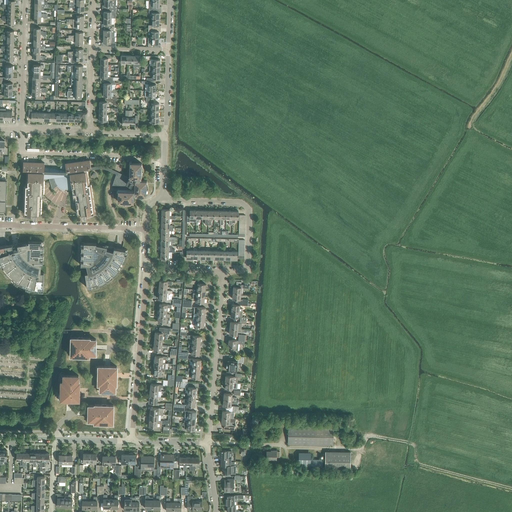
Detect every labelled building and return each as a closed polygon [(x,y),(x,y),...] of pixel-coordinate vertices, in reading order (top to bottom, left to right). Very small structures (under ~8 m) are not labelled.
[(116,0),(104,0),(104,5),(102,5),(102,8),(117,9),(117,8),(116,8),(116,5),(117,5),(116,0)] [(154,10),(161,10),(161,7),(160,7),(160,1),(152,0),(152,6),(150,6),(150,10),(154,10)] [(117,15),(117,9),(102,8),(102,11),(104,11),(104,18),(111,18),(111,14),(117,15)] [(152,19),(159,19),(159,13),(161,13),(161,10),(154,10),(150,10),(150,12),(152,13),(152,19)] [(111,24),(111,18),(104,18),(104,24),(102,24),(102,27),(115,27),(115,24),(111,24)] [(159,26),(159,19),(152,19),(152,25),(149,25),(149,28),(161,29),(161,26),(159,26)] [(40,34),(43,34),(46,34),(46,32),(43,32),(43,31),(41,31),(41,28),(44,28),(48,28),(48,26),(40,26),(40,28),(34,28),(34,34),(40,34)] [(115,30),(115,27),(102,27),(102,30),(104,30),(103,36),(111,37),(116,37),(116,36),(115,36),(115,30)] [(151,31),(151,38),(159,38),(159,31),(161,32),(161,29),(149,28),(149,31),(151,31)] [(116,37),(111,37),(103,36),(103,43),(101,43),(101,46),(116,46),(116,43),(116,37)] [(148,38),(148,47),(160,47),(160,44),(158,44),(159,38),(151,38),(148,38)] [(34,60),(45,61),(46,56),(42,56),(42,55),(40,55),(40,52),(33,52),(33,58),(34,58),(34,60)] [(68,55),(68,57),(72,57),(71,63),(76,63),(76,61),(83,61),(83,55),(75,55),(68,55)] [(101,64),(108,64),(108,58),(110,58),(110,55),(103,55),(103,58),(101,58),(101,64)] [(152,66),(160,66),(160,59),(158,59),(158,56),(142,56),(142,58),(142,59),(153,59),(152,66)] [(106,80),(115,80),(115,77),(113,77),(110,77),(110,74),(108,74),(108,71),(101,71),(100,77),(106,77),(106,80)] [(154,79),(160,79),(160,72),(152,72),(152,78),(147,78),(147,81),(154,81),(154,79)] [(104,89),(111,90),(115,90),(115,80),(106,80),(106,83),(104,83),(104,89)] [(145,91),(156,91),(156,85),(154,85),(154,81),(147,81),(141,81),(141,84),(145,84),(145,91)] [(104,89),(103,96),(105,96),(105,99),(113,99),(116,99),(116,97),(115,96),(113,96),(113,92),(115,92),(115,90),(111,90),(104,89)] [(47,92),(47,90),(40,90),(32,90),(32,96),(37,96),(37,99),(43,99),(43,97),(40,96),(40,92),(47,92)] [(146,100),(153,100),(154,97),(155,97),(156,91),(145,91),(145,97),(146,97),(146,100)] [(105,102),(100,102),(100,108),(107,108),(109,108),(109,106),(107,106),(107,102),(113,102),(113,99),(105,99),(105,102)] [(146,103),(151,103),(151,110),(159,110),(159,103),(153,103),(153,100),(146,100),(146,103)] [(31,120),(38,121),(38,112),(32,112),(32,109),(29,109),(28,118),(31,118),(31,120)] [(122,124),(129,125),(129,110),(126,110),(126,117),(122,117),(123,115),(120,115),(119,122),(122,122),(122,124)] [(133,110),(129,110),(129,125),(135,125),(135,123),(138,123),(138,116),(135,115),(135,117),(132,117),(133,110)] [(80,114),(75,113),(74,122),(75,122),(74,122),(78,123),(78,122),(81,122),(81,118),(84,118),(84,113),(80,113),(80,114)] [(107,121),(107,115),(99,114),(99,121),(101,121),(101,124),(108,124),(108,121),(107,121)] [(158,123),(158,116),(151,116),(151,122),(149,122),(149,125),(156,125),(156,123),(158,123)] [(44,163),(23,162),(23,170),(27,170),(27,185),(25,185),(24,214),(33,214),(33,217),(33,218),(34,218),(34,219),(35,219),(35,218),(36,218),(36,217),(36,214),(41,214),(41,193),(43,193),(44,179),(49,178),(50,182),(50,183),(55,181),(56,183),(57,184),(57,185),(58,186),(59,187),(60,188),(62,189),(63,189),(64,190),(65,188),(66,188),(67,189),(68,189),(70,189),(71,189),(72,189),(73,194),(75,194),(78,214),(82,214),(82,217),(83,217),(83,218),(84,218),(85,218),(85,217),(85,213),(94,212),(90,184),(88,184),(86,168),(91,168),(90,160),(65,164),(64,164),(63,164),(62,165),(61,165),(61,166),(60,167),(60,168),(60,169),(59,169),(44,167),(44,163)] [(128,177),(126,180),(115,174),(112,186),(125,186),(127,183),(131,186),(133,183),(136,183),(135,192),(119,191),(119,202),(133,203),(133,195),(146,195),(147,181),(141,181),(142,163),(130,163),(129,177),(128,177)] [(196,222),(196,210),(190,210),(190,216),(187,216),(187,222),(190,222),(190,218),(193,218),(193,222),(196,222)] [(39,290),(38,290),(43,291),(43,288),(44,272),(41,272),(41,264),(43,264),(43,260),(44,253),(43,253),(43,245),(44,245),(44,241),(41,241),(28,241),(28,242),(17,243),(18,244),(12,244),(0,245),(0,263),(2,267),(2,268),(4,271),(5,271),(8,274),(7,275),(11,278),(14,281),(14,280),(18,283),(22,285),(26,287),(30,288),(34,290),(34,289),(39,290)] [(88,272),(85,273),(87,288),(92,287),(96,286),(100,285),(103,283),(107,281),(110,278),(113,275),(116,272),(119,269),(121,266),(123,262),(125,258),(126,254),(127,250),(114,247),(107,246),(96,244),(96,243),(84,242),(81,242),(81,265),(86,265),(88,272)] [(241,288),(249,289),(249,285),(238,284),(237,287),(233,286),(233,292),(241,293),(241,288)] [(241,293),(233,292),(232,299),(236,299),(236,302),(248,303),(248,300),(240,299),(241,296),(243,296),(243,293),(241,293)] [(231,310),(239,311),(242,311),(243,308),(240,308),(240,305),(247,306),(248,303),(236,302),(235,304),(232,304),(231,310)] [(242,317),(242,311),(239,311),(231,310),(231,316),(240,317),(240,320),(246,320),(246,318),(247,317),(242,317)] [(246,324),(246,320),(240,320),(240,323),(230,322),(230,328),(238,328),(241,329),(241,323),(246,324)] [(155,335),(154,335),(154,337),(154,338),(155,338),(162,339),(167,339),(167,333),(169,333),(170,328),(159,327),(159,332),(155,332),(155,335)] [(96,357),(96,354),(95,354),(96,339),(90,339),(90,338),(71,337),(71,356),(71,359),(77,359),(77,356),(83,356),(83,357),(96,357)] [(231,349),(236,349),(239,350),(240,343),(244,344),(244,341),(246,341),(246,338),(245,338),(239,337),(238,340),(229,339),(228,346),(231,346),(231,349)] [(179,346),(179,352),(178,355),(184,355),(188,356),(188,353),(181,352),(182,346),(179,346)] [(227,364),(227,365),(226,367),(227,367),(227,370),(236,371),(236,370),(236,369),(237,369),(238,368),(238,366),(238,365),(237,364),(237,361),(243,362),(244,357),(236,356),(235,361),(228,361),(228,364),(227,364)] [(98,378),(97,391),(100,391),(115,391),(115,385),(116,385),(117,366),(98,366),(96,366),(96,372),(98,372),(98,378)] [(162,369),(154,368),(153,376),(158,377),(158,374),(162,375),(162,371),(165,371),(165,368),(162,368),(162,369)] [(235,376),(226,375),(225,381),(235,382),(237,383),(238,377),(241,377),(242,374),(235,373),(235,376)] [(79,400),(79,382),(78,382),(79,376),(64,375),(61,375),(60,388),(61,388),(61,393),(58,393),(58,399),(61,399),(61,400),(79,400)] [(235,382),(225,381),(224,388),(234,389),(234,391),(240,392),(240,389),(237,388),(237,383),(235,382)] [(185,405),(176,404),(176,400),(177,400),(177,398),(174,398),(174,407),(180,407),(184,408),(185,405)] [(113,405),(95,404),(95,405),(89,405),(88,420),(88,423),(101,423),(106,423),(106,426),(112,426),(112,423),(113,423),(113,405)] [(235,423),(235,418),(230,418),(230,417),(222,417),(221,423),(224,423),(224,429),(234,430),(235,424),(235,423)] [(160,420),(158,420),(149,419),(149,426),(157,426),(157,423),(162,423),(166,424),(166,426),(164,426),(163,432),(169,433),(170,421),(168,421),(160,420)] [(288,424),(288,429),(288,444),(333,445),(334,426),(288,424)] [(266,451),(266,459),(276,459),(276,456),(279,457),(280,451),(277,451),(277,450),(271,449),(271,451),(266,451)] [(219,450),(219,458),(221,458),(221,462),(231,462),(231,458),(232,451),(229,451),(223,450),(221,450),(219,450)] [(351,451),(325,451),(325,469),(350,470),(351,451)] [(298,468),(322,469),(322,459),(310,458),(310,452),(299,452),(298,468)] [(157,469),(157,477),(160,477),(161,468),(161,466),(167,466),(167,454),(163,454),(163,455),(160,455),(160,462),(157,462),(157,469)] [(118,476),(118,477),(119,466),(115,465),(115,464),(116,456),(109,456),(109,464),(114,465),(114,469),(115,469),(115,472),(116,472),(116,476),(118,476)] [(221,462),(221,465),(223,465),(222,473),(224,473),(224,476),(230,476),(230,473),(232,473),(235,473),(236,465),(234,465),(235,462),(231,462),(221,462)] [(224,480),(224,492),(233,492),(233,479),(229,479),(229,480),(224,480)] [(193,498),(193,496),(187,495),(187,509),(193,509),(193,510),(202,510),(202,501),(195,501),(195,498),(193,498)] [(226,498),(226,505),(235,505),(235,504),(234,504),(234,498),(237,498),(237,495),(234,495),(232,495),(226,495),(226,498)]
